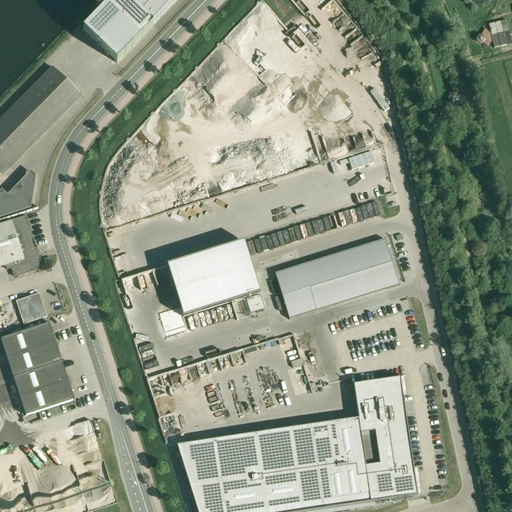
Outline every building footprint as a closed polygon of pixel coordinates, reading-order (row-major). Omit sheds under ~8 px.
[(102,0),(100,3),(128,29),(139,40),(176,0),(102,0)] [(480,44),(483,44),(488,48),(492,41),(491,34),(485,29),(482,35),(479,35),(476,37),(476,40),(477,42),(480,44)] [(462,60),(466,72),(475,70),(472,57),(462,60)] [(52,68),(0,120),(0,178),(81,96),(52,68)] [(371,152),(349,159),(352,171),(375,163),(371,152)] [(0,225),(0,267),(6,266),(7,270),(11,269),(14,277),(31,272),(36,269),(39,266),(40,263),(40,260),(39,259),(25,217),(10,222),(0,225)] [(245,239),(169,264),(186,315),(262,291),(245,239)] [(275,276),(289,321),(400,287),(386,242),(275,276)] [(260,295),(246,300),(250,313),(264,309),(260,295)] [(4,317),(9,331),(14,329),(10,315),(4,317)] [(1,340),(13,378),(62,362),(49,324),(1,340)] [(26,417),(74,401),(62,362),(13,378),(26,417)] [(400,377),(353,384),(358,419),(360,434),(407,427),(400,377)] [(358,419),(177,445),(197,511),(306,511),(370,503),(365,467),(412,460),(409,442),(407,427),(360,434),(358,419)] [(412,460),(365,467),(370,503),(371,503),(417,496),(412,460)]
